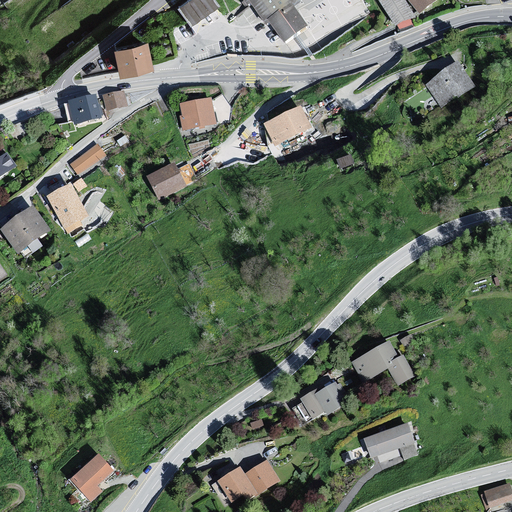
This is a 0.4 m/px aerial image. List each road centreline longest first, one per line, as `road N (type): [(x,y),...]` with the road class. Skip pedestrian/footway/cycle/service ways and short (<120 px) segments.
road 1 (tertiary): [(511,214),(444,233),(377,277),(285,370),(193,439),(136,511)]
road 2 (residential): [(170,76),(162,91),(88,138),(0,214)]
road 3 (tertiary): [(302,73),(360,62),(456,23),(511,16)]
road 4 (tertiary): [(373,511),(511,468)]
road 5 (residential): [(63,96),(69,73),(160,0)]
